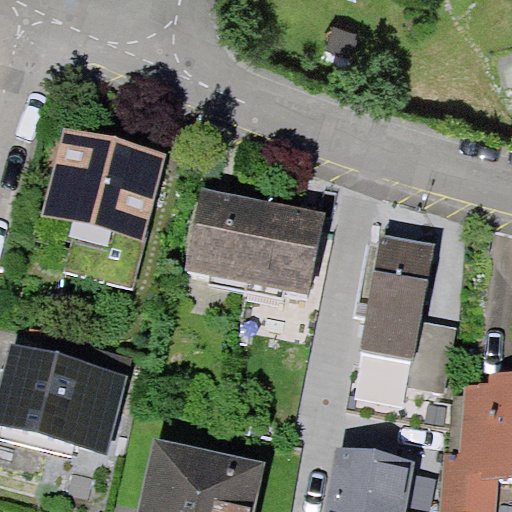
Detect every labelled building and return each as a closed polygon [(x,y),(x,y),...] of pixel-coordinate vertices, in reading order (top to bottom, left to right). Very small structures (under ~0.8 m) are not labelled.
[(161,167),(61,140),(37,229),(137,256),(161,167)] [(324,210),(202,186),(185,272),(307,296),(324,210)] [(433,260),(378,250),(357,364),(412,374),(433,260)] [(117,386),(5,363),(0,387),(0,439),(101,460),(117,386)] [(511,395),(461,392),(455,470),(439,468),(436,511),(491,511),(493,489),(511,490),(511,395)] [(402,511),(412,462),(337,448),(325,511),(402,511)] [(250,511),(257,479),(147,455),(134,511),(250,511)]
